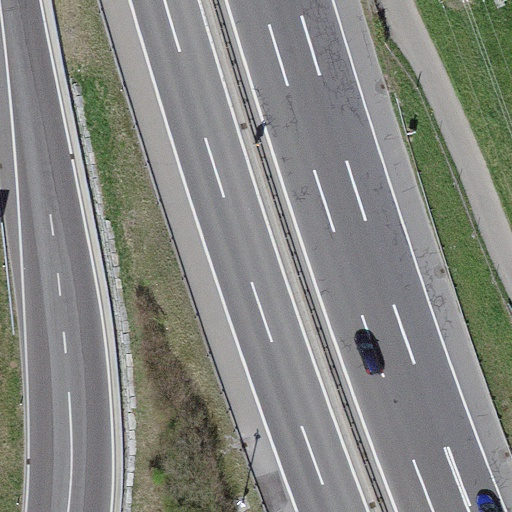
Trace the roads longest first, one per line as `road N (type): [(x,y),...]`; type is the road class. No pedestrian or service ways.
road 1 (motorway): [(434,511),(263,0)]
road 2 (motorway): [(165,0),(335,511)]
road 3 (motorway): [(18,0),(67,336),(67,511)]
